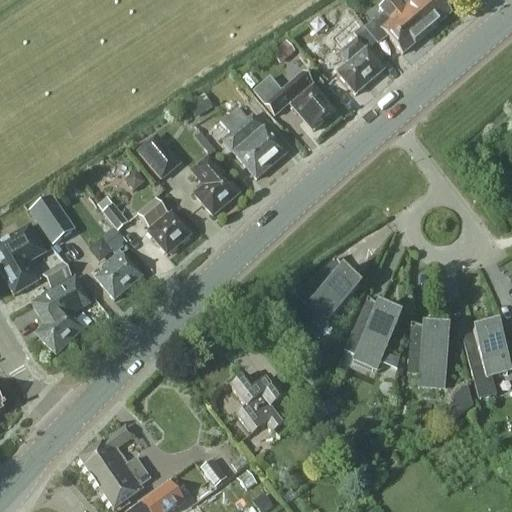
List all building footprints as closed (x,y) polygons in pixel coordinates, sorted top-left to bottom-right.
[(426,37),(396,0),(389,0),(379,8),(383,14),(363,29),(377,46),(387,38),(402,57),(426,37)] [(403,0),(399,4),(426,37),(450,17),(436,0),(403,0)] [(377,46),(363,29),(363,30),(362,29),(352,37),(351,36),(338,46),(342,52),(337,56),(345,66),(335,74),(353,97),(383,73),(366,52),(375,45),(376,47),(377,46)] [(271,57),(279,67),(294,54),(285,44),(271,57)] [(268,80),(251,94),(271,118),(287,104),(312,134),(333,116),(321,101),(323,99),(301,73),(278,92),(268,80)] [(195,121),(212,110),(204,96),(186,107),(195,121)] [(236,131),(270,169),(285,157),(251,117),(246,121),(237,110),(227,118),(237,130),(236,131)] [(255,182),(270,169),(236,131),(237,130),(227,118),(219,125),(229,136),(222,143),(255,182)] [(137,154),(160,181),(178,166),(155,139),(137,154)] [(238,196),(207,160),(192,173),(204,188),(193,197),(207,214),(212,219),(238,196)] [(124,183),(133,194),(145,185),(135,173),(124,183)] [(28,214),(52,248),(74,232),(50,198),(28,214)] [(127,225),(106,199),(96,207),(117,233),(127,225)] [(170,215),(168,217),(155,202),(136,218),(148,233),(146,235),(166,258),(189,238),(170,215)] [(28,228),(2,243),(0,244),(0,276),(13,298),(40,282),(30,264),(44,255),(28,228)] [(94,281),(113,303),(141,279),(119,254),(101,269),(104,272),(94,281)] [(70,279),(62,265),(42,277),(50,291),(70,279)] [(345,278),(344,279),(331,265),(297,300),(305,309),(302,312),(318,328),(326,319),(329,322),(359,291),(345,278)] [(29,307),(42,328),(34,337),(55,358),(81,332),(67,318),(87,305),(72,280),(29,307)] [(382,312),(382,314),(364,306),(343,353),(354,359),(352,363),(376,373),(399,320),(382,312)] [(467,359),(472,379),(478,401),(495,397),(490,379),(510,374),(498,328),(473,335),(478,356),(467,359)] [(440,380),(444,380),(447,333),(429,332),(429,333),(409,332),(406,377),(418,377),(418,385),(418,390),(439,391),(440,380)] [(268,378),(254,389),(245,377),(229,390),(244,409),(235,417),(250,437),(264,426),(271,435),(291,419),(278,404),(284,399),(268,378)] [(472,409),(467,386),(464,387),(462,388),(459,389),(457,391),(455,393),(454,394),(452,397),(451,399),(450,401),(449,404),(449,406),(449,409),(449,411),(450,414),(450,416),(451,419),(453,421),(454,423),(472,409)] [(337,412),(330,401),(316,409),(322,420),(337,412)] [(77,462),(112,511),(122,511),(130,506),(127,502),(142,492),(140,489),(149,482),(146,477),(135,461),(126,468),(120,460),(117,455),(114,451),(114,450),(108,441),(107,441),(77,462)] [(200,467),(215,487),(225,479),(210,459),(200,467)] [(158,511),(149,500),(131,511),(158,511)]
